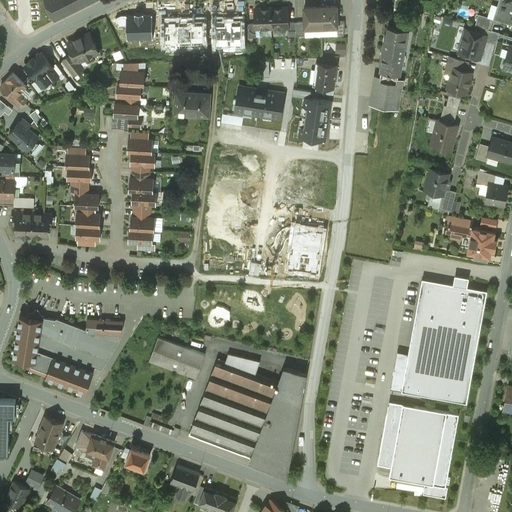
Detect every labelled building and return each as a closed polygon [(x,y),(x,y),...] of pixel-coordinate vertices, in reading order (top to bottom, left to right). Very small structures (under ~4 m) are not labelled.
[(44,0),(54,20),(93,0),(44,0)] [(407,0),(395,0),(394,9),(406,11),(407,0)] [(511,2),(505,0),(499,0),(494,17),(511,22),(511,2)] [(320,6),(304,7),(305,21),(305,28),(321,28),(320,6)] [(328,6),(323,7),(323,6),(320,6),(321,28),(337,27),(338,27),(338,20),(337,6),(328,6)] [(288,7),(271,8),(272,28),(288,27),(288,22),(288,7)] [(271,8),(255,8),(255,23),(255,28),(256,28),(272,28),(271,8)] [(127,38),(140,38),(139,12),(135,12),(135,14),(127,14),(127,24),(127,38)] [(139,12),(140,38),(152,37),(152,14),(144,14),(144,12),(139,12)] [(127,24),(127,14),(121,15),(116,17),(119,24),(127,24)] [(494,21),(477,16),(475,25),(488,29),(491,29),(494,21)] [(215,18),(216,46),(241,46),(240,17),(215,18)] [(203,43),(202,20),(193,20),(193,19),(188,19),(188,21),(179,21),(179,20),(165,20),(165,44),(167,44),(167,47),(180,47),(179,44),(203,43)] [(305,21),(296,21),(296,22),(296,36),(306,35),(305,28),(305,21)] [(296,22),(288,22),(288,27),(288,36),(296,36),(296,22)] [(255,23),(248,23),(248,37),(256,37),(256,28),(255,28),(255,23)] [(389,24),(386,41),(385,41),(381,63),(382,63),(375,103),(393,106),(407,27),(389,24)] [(116,25),(111,27),(119,43),(124,41),(116,25)] [(486,34),(465,27),(458,50),(480,57),(485,40),(487,34),(486,34)] [(491,29),(488,29),(486,34),(487,34),(485,40),(496,43),(499,32),(491,29)] [(89,32),(68,42),(72,52),(77,62),(79,61),(86,58),(87,59),(89,60),(93,59),(94,56),(93,55),(99,52),(89,32)] [(511,35),(499,32),(496,43),(494,51),(506,55),(509,44),(511,44),(511,35)] [(346,54),(347,43),(337,43),(337,54),(346,54)] [(511,44),(509,44),(506,55),(503,67),(511,69),(511,44)] [(54,67),(42,52),(35,58),(34,57),(28,61),(29,62),(25,65),(42,87),(51,80),(52,81),(59,76),(52,68),(54,67)] [(72,52),(63,59),(73,74),(83,67),(79,61),(77,62),(72,52)] [(468,60),(450,55),(447,65),(453,67),(453,66),(465,69),(468,60)] [(260,76),(269,75),(269,59),(259,59),(260,76)] [(337,64),(319,61),(316,85),(334,87),(337,64)] [(465,69),(453,66),(453,67),(447,87),(466,93),(472,71),(465,69)] [(123,69),(121,69),(121,70),(120,82),(141,84),(144,84),(145,71),(133,70),(123,69)] [(26,85),(13,72),(7,78),(7,79),(0,86),(13,99),(14,98),(21,105),(27,99),(25,98),(19,92),(25,87),(26,85)] [(141,84),(120,82),(118,82),(117,95),(117,96),(125,96),(138,97),(140,97),(141,84)] [(284,92),(239,84),(234,111),(280,118),(284,92)] [(30,92),(25,87),(19,92),(25,98),(30,92)] [(292,95),(305,97),(310,98),(311,91),(293,88),(292,95)] [(210,93),(176,90),(174,114),(209,116),(210,93)] [(460,97),(449,94),(446,105),(457,108),(460,97)] [(305,97),(298,135),(325,140),(331,101),(310,98),(305,97)] [(0,112),(5,116),(11,106),(0,99),(0,112)] [(124,102),(115,102),(114,114),(114,115),(119,116),(129,116),(138,117),(139,103),(138,103),(124,102)] [(446,105),(444,104),(440,120),(453,123),(457,108),(446,105)] [(129,116),(119,116),(118,128),(128,128),(129,116)] [(39,133),(21,117),(10,131),(27,147),(39,133)] [(440,120),(438,119),(431,143),(451,148),(457,124),(453,123),(440,120)] [(511,155),(511,141),(493,136),(490,145),(487,154),(488,155),(510,161),(511,155)] [(131,137),(129,137),(128,150),(131,151),(132,150),(152,151),(153,138),(148,138),(131,137)] [(490,145),(480,142),(476,157),(486,160),(488,155),(487,154),(490,145)] [(152,151),(132,150),(131,151),(131,163),(133,164),(150,165),(154,165),(155,151),(152,151)] [(14,152),(0,151),(0,169),(14,170),(14,152)] [(68,152),(66,152),(66,166),(68,166),(68,165),(89,166),(90,156),(90,153),(85,153),(68,152)] [(89,166),(68,165),(68,166),(67,179),(72,179),(89,180),(91,180),(91,179),(92,166),(89,166)] [(449,173),(430,168),(425,188),(442,193),(443,193),(445,187),(447,178),(449,173)] [(495,174),(479,169),(476,182),(487,184),(488,181),(494,182),(495,174)] [(5,175),(0,175),(0,195),(14,196),(15,180),(5,180),(5,175)] [(132,176),(130,175),(129,189),(133,189),(153,190),(154,177),(149,177),(132,176)] [(494,182),(488,181),(487,184),(484,202),(504,206),(508,185),(494,182)] [(445,187),(443,193),(442,193),(438,207),(451,210),(456,190),(447,188),(445,187)] [(153,190),(133,189),(132,202),(134,202),(151,203),(155,204),(156,190),(153,190)] [(88,192),(76,191),(76,192),(75,205),(80,205),(97,206),(99,206),(99,194),(99,193),(99,192),(88,192)] [(32,197),(14,196),(14,206),(32,206),(32,197)] [(80,211),(77,211),(76,224),(77,224),(99,225),(100,225),(100,213),(100,212),(97,212),(80,211)] [(51,213),(14,212),(14,224),(16,224),(16,235),(23,235),(48,236),(48,225),(51,225),(51,213)] [(133,214),(131,214),(130,227),(130,228),(153,229),(154,229),(155,216),(150,215),(133,214)] [(317,269),(324,220),(296,216),(289,264),(293,264),(292,269),(311,272),(312,268),(317,269)] [(469,220),(449,216),(446,232),(466,236),(469,220)] [(489,227),(489,225),(499,225),(499,216),(483,216),(482,227),(489,227)] [(99,225),(77,224),(76,237),(78,237),(95,238),(100,239),(100,238),(100,225),(99,225)] [(153,229),(130,228),(130,227),(129,227),(129,241),(138,241),(152,242),(153,229)] [(495,232),(473,227),(468,250),(491,255),(495,232)] [(191,239),(191,231),(180,231),(180,239),(191,239)] [(453,284),(422,278),(408,353),(397,351),(391,388),(401,390),(467,402),(487,290),(467,286),(469,277),(455,275),(453,284)] [(37,310),(18,324),(13,357),(32,360),(36,361),(43,318),(42,317),(37,310)] [(86,328),(56,317),(56,318),(44,317),(43,318),(36,361),(32,360),(31,363),(30,368),(31,368),(31,367),(46,373),(53,353),(94,369),(95,365),(102,368),(119,340),(120,333),(122,333),(122,327),(123,327),(123,320),(87,318),(86,325),(87,325),(86,328)] [(205,353),(158,336),(149,359),(196,377),(205,353)] [(94,369),(53,353),(46,373),(45,376),(86,391),(94,369)] [(260,361),(228,353),(225,361),(255,372),(260,361)] [(225,361),(217,358),(189,433),(257,458),(255,463),(287,475),(288,474),(307,372),(285,367),(279,381),(255,372),(225,361)] [(0,450),(9,451),(10,414),(16,414),(16,398),(0,397),(0,450)] [(458,414),(389,401),(377,463),(391,466),(389,476),(425,483),(423,493),(446,498),(448,486),(446,486),(458,414)] [(63,422),(45,415),(35,441),(53,448),(63,422)] [(115,441),(93,433),(82,429),(76,445),(96,453),(92,464),(104,468),(108,458),(115,441)] [(132,448),(125,446),(121,455),(128,457),(132,448)] [(149,454),(132,447),(132,448),(128,457),(126,462),(135,466),(134,469),(142,472),(143,469),(144,469),(149,454)] [(65,448),(60,456),(69,460),(73,452),(65,448)] [(66,463),(57,458),(51,469),(57,472),(60,467),(63,469),(66,463)] [(199,472),(178,464),(171,481),(181,485),(176,496),(184,499),(189,488),(192,489),(193,489),(198,474),(199,472)] [(32,468),(24,484),(37,490),(45,474),(32,468)] [(198,474),(193,489),(192,489),(191,492),(196,494),(203,475),(198,474)] [(29,487),(14,480),(5,498),(21,506),(29,487)] [(110,486),(105,484),(101,490),(106,493),(110,486)] [(76,495),(58,485),(56,485),(47,500),(48,503),(64,511),(72,511),(74,510),(73,508),(75,508),(77,505),(76,503),(79,498),(76,496),(76,495)] [(95,486),(91,495),(96,498),(101,488),(95,486)] [(231,511),(237,498),(205,486),(199,503),(210,508),(208,511),(218,511),(219,511),(222,511),(231,511)] [(288,511),(270,499),(262,511),(288,511)]
